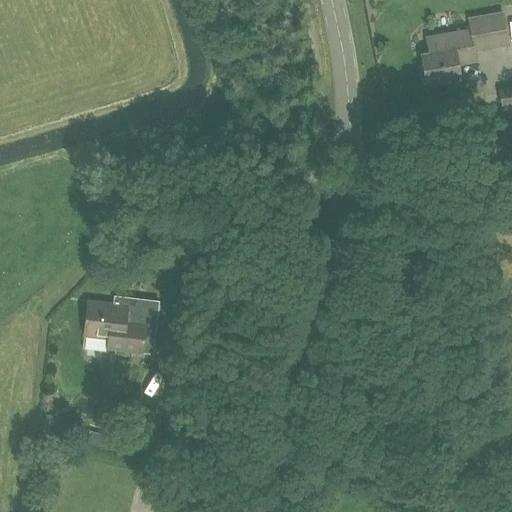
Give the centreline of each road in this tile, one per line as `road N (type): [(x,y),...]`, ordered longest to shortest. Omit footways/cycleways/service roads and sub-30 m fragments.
road 1 (track): [(365,167),(454,511)]
road 2 (secondary): [(258,511),(341,167)]
road 3 (unclassified): [(341,167),(511,155)]
road 4 (secondary): [(341,167),(345,98),(329,0)]
